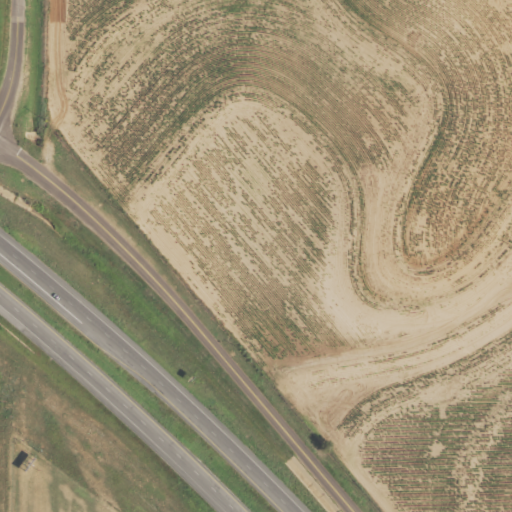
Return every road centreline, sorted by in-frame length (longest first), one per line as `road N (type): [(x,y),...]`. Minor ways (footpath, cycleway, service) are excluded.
road 1 (residential): [(353,511),(144,269),(0,141)]
road 2 (trunk): [(298,511),(173,387),(0,238)]
road 3 (trunk): [(0,290),(241,511)]
